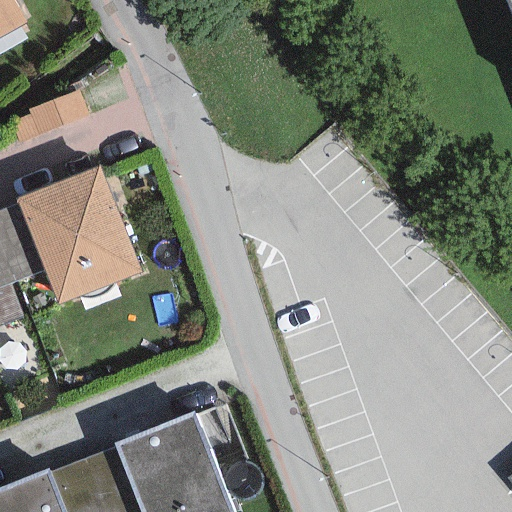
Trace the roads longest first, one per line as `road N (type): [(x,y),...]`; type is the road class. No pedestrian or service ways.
road 1 (residential): [(196,157),(327,511)]
road 2 (residential): [(196,157),(124,0)]
